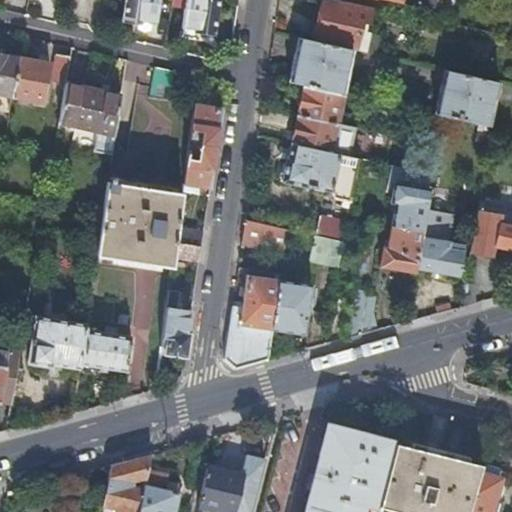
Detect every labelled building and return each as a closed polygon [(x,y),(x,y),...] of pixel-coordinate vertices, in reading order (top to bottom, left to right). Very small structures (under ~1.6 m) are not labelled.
[(159,0),(125,0),(123,18),(150,23),(151,21),(156,22),(159,0)] [(174,0),(184,2),(181,23),(181,25),(194,27),(193,29),(213,32),(217,0),(174,0)] [(365,30),(370,5),(348,0),(320,0),(319,8),(312,39),(349,47),(374,52),(378,33),(369,31),(365,30)] [(340,91),(349,47),(312,39),(294,35),(286,80),(302,83),(340,91)] [(0,91),(12,94),(19,56),(0,51),(0,91)] [(64,81),(69,55),(54,53),(50,80),(64,82),(64,81)] [(49,61),(19,56),(12,94),(42,100),(49,61)] [(171,69),(152,65),(148,94),(168,97),(171,69)] [(495,79),(442,67),(433,112),(437,113),(486,123),(495,79)] [(119,92),(64,81),(64,82),(58,120),(96,128),(93,148),(111,151),(119,92)] [(335,121),(341,92),(340,91),(302,83),(296,112),(335,121)] [(188,142),(215,146),(221,105),(193,101),(188,142)] [(287,110),(261,104),(258,119),(284,124),(287,110)] [(329,149),(335,121),(296,112),(290,140),(329,149)] [(350,200),(358,156),(329,149),(290,140),(287,155),(285,155),(280,178),(306,184),(307,183),(329,187),(335,197),(350,200)] [(183,183),(209,187),(215,146),(188,142),(183,183)] [(173,256),(175,240),(177,224),(182,191),(111,179),(112,174),(107,173),(99,233),(96,252),(172,265),(173,256)] [(427,187),(425,187),(392,181),(389,201),(394,202),(390,224),(420,229),(427,187)] [(511,224),(499,222),(501,212),(477,208),(469,251),(491,255),(493,246),(511,249),(511,224)] [(343,240),(347,219),(320,214),(316,234),(328,237),(343,240)] [(286,227),(244,218),(241,241),(283,249),(286,227)] [(177,224),(175,240),(200,244),(203,229),(177,224)] [(378,265),(413,271),(414,266),(419,235),(420,229),(390,224),(387,246),(381,245),(378,265)] [(419,235),(414,266),(457,274),(462,250),(446,247),(448,240),(419,235)] [(324,262),(338,265),(343,240),(328,237),(324,262)] [(200,244),(175,240),(173,256),(198,259),(200,244)] [(235,367),(267,359),(271,328),(278,278),(246,274),(242,302),(241,306),(231,305),(223,357),(235,367)] [(311,283),(278,278),(271,328),(304,333),(311,283)] [(178,289),(169,288),(162,345),(166,345),(165,350),(184,352),(190,310),(176,308),(178,289)] [(343,338),(358,334),(359,328),(375,325),(372,313),(375,296),(365,295),(365,290),(352,288),(348,309),(343,338)] [(51,362),(79,366),(85,327),(85,322),(35,313),(27,361),(51,364),(51,362)] [(85,327),(79,366),(82,371),(94,372),(98,370),(99,365),(126,369),(132,334),(85,327)] [(0,339),(0,349),(8,351),(10,342),(0,339)] [(0,349),(0,399),(12,402),(19,354),(8,351),(0,349)] [(377,502),(393,441),(326,424),(303,511),(356,511),(359,503),(360,498),(377,502)] [(410,445),(393,441),(377,502),(377,503),(393,507),(411,511),(465,511),(478,471),(480,463),(410,445)] [(136,511),(148,465),(151,452),(111,463),(102,506),(114,509),(113,511),(136,511)] [(240,472),(206,464),(197,503),(231,511),(240,472)] [(164,468),(148,465),(136,511),(170,511),(178,482),(162,478),(164,468)] [(499,477),(478,471),(465,511),(489,511),(494,496),(499,492),(501,489),(501,486),(500,483),(498,480),(499,477)] [(377,503),(377,502),(360,498),(359,503),(376,507),(377,503)]
